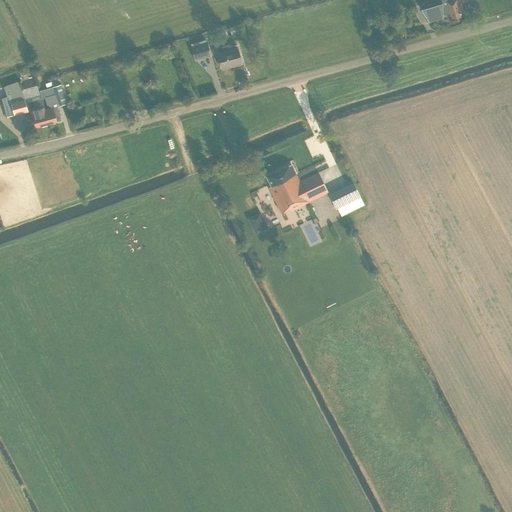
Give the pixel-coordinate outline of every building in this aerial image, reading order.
[(460,0),(452,0),(447,2),(446,0),(441,0),(442,3),(420,10),(429,23),(442,19),(443,14),(451,14),(452,20),(461,17),(460,15),(464,14),(460,0)] [(206,40),(190,44),(195,61),(211,57),(206,40)] [(237,50),(236,46),(230,47),(229,46),(223,48),(224,53),(218,55),(222,70),(241,64),(237,50)] [(42,101),(48,124),(61,121),(57,106),(66,104),(61,85),(52,88),(40,92),(42,98),(45,97),(47,105),(48,104),(49,108),(45,110),(42,101)] [(40,126),(48,124),(42,101),(41,102),(40,95),(11,103),(14,115),(31,111),(35,127),(40,125),(40,126)] [(272,187),(270,188),(282,214),(290,210),(291,211),(328,193),(319,173),(301,182),(292,165),(267,177),(272,187)] [(355,186),(334,195),(330,197),(336,209),(338,208),(341,215),(363,205),(360,198),(355,186)]
